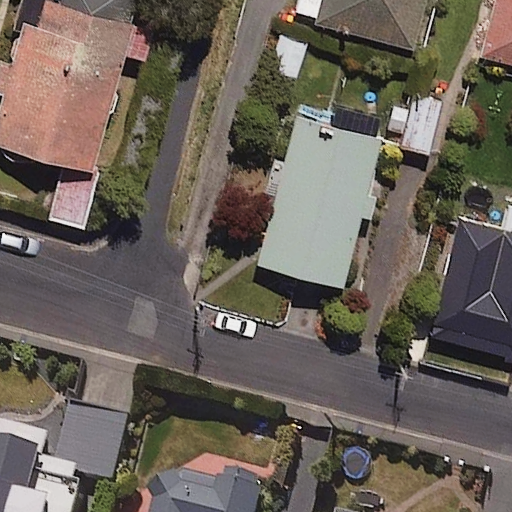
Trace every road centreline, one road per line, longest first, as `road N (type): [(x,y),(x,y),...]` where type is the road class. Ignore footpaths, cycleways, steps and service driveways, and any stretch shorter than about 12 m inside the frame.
road 1 (residential): [(118,309),(511,417)]
road 2 (residential): [(206,0),(118,309)]
road 3 (residential): [(0,277),(118,309)]
